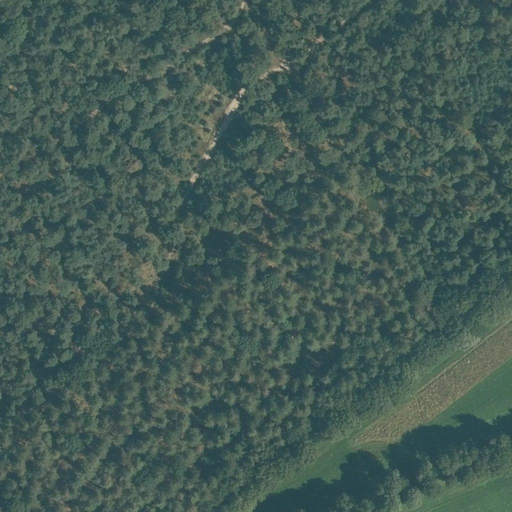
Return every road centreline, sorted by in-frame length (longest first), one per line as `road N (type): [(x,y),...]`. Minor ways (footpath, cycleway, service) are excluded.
road 1 (track): [(511,264),(201,511)]
road 2 (track): [(452,307),(261,19)]
